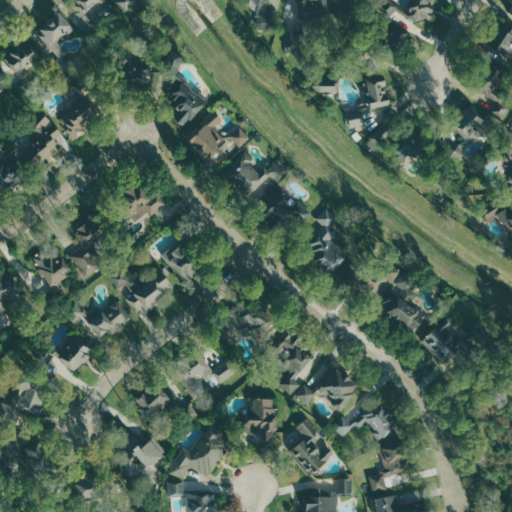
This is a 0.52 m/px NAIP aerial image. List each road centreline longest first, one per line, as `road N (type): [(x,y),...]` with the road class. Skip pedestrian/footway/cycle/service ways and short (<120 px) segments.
road 1 (residential): [(458,511),(449,455),(422,401),(389,363),(256,258),(129,134)]
road 2 (residential): [(256,258),(116,371),(80,422)]
road 3 (residential): [(0,232),(56,198),(129,134)]
